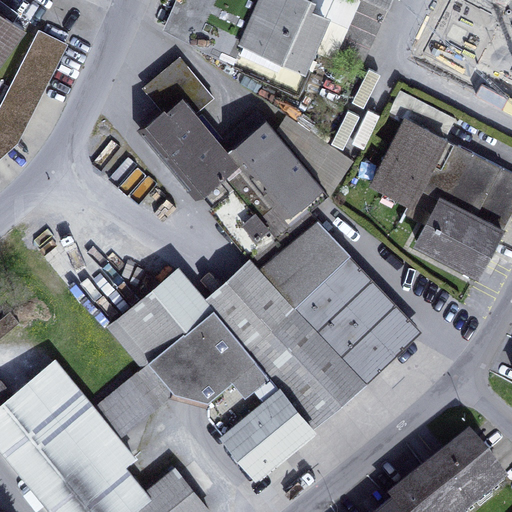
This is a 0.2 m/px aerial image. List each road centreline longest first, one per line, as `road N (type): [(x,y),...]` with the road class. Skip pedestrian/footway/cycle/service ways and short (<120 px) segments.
road 1 (residential): [(130,0),(70,135),(0,215)]
road 2 (residential): [(463,382),(301,511)]
